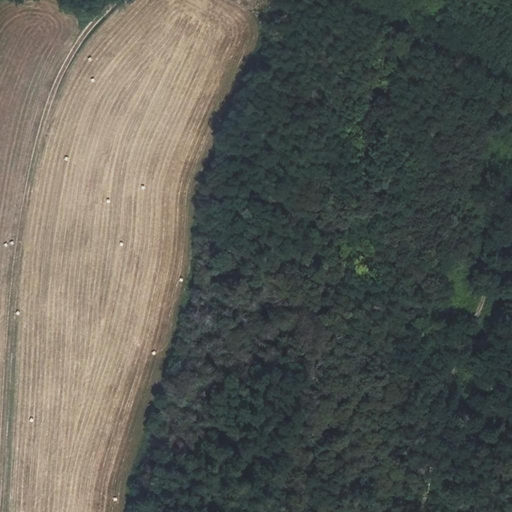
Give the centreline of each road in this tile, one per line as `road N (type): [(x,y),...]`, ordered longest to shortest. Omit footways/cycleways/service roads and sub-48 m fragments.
road 1 (track): [(117,0),(67,61),(36,142),(13,278),(0,479)]
road 2 (track): [(421,511),(457,366),(511,235)]
